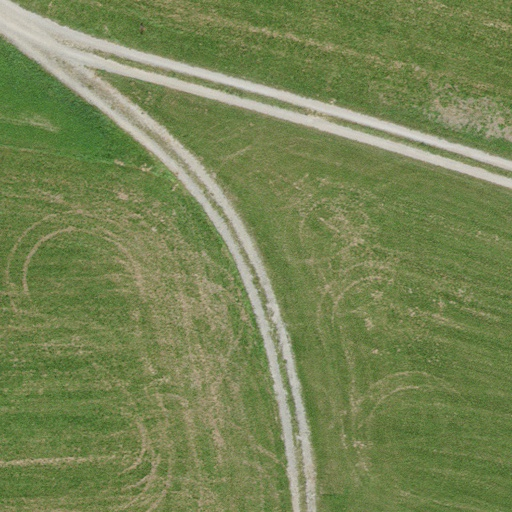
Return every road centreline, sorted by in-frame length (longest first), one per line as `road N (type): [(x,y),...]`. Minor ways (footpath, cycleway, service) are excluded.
road 1 (track): [(305,511),(280,360),(222,213),(163,152),(0,16)]
road 2 (track): [(511,181),(55,39),(0,10)]
